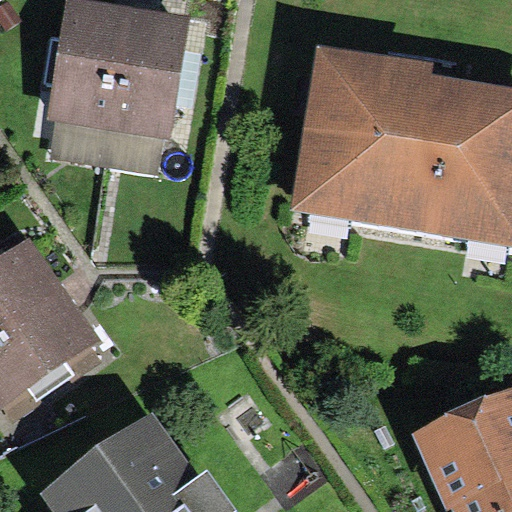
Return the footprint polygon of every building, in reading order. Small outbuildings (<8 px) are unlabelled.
[(189,15),(85,0),(68,0),(51,120),(59,121),(53,159),(157,175),(163,136),(171,137),(189,15)] [(507,234),(511,217),(511,114),(329,62),(289,200),(450,247),(458,220),(507,234)] [(0,404),(4,401),(16,418),(100,359),(92,348),(100,342),(29,240),(0,260),(0,404)] [(511,511),(511,391),(414,434),(446,507),(458,502),(461,511),(511,511)] [(240,511),(209,470),(202,475),(160,417),(45,500),(53,511),(240,511)]
